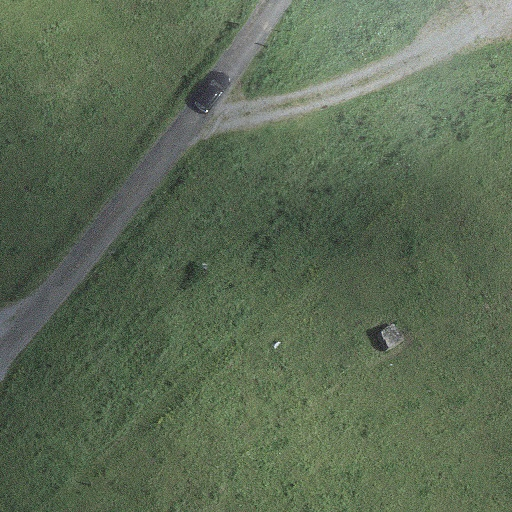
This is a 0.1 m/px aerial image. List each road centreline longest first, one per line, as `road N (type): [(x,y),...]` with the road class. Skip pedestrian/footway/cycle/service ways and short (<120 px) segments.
road 1 (track): [(274,0),(200,120),(0,357)]
road 2 (track): [(200,120),(345,89),(511,9)]
